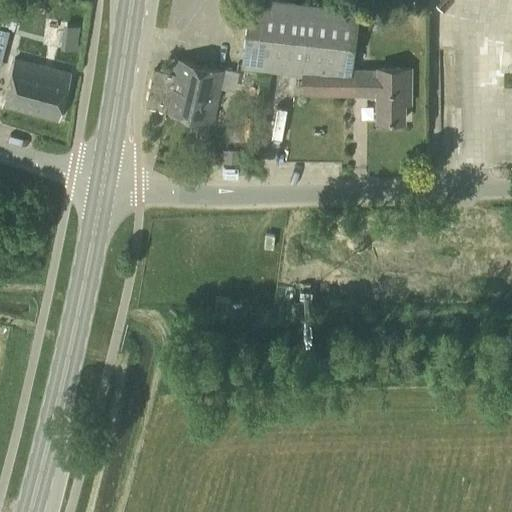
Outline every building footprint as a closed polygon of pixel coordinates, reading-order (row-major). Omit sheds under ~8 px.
[(377,69),(351,68),(357,20),(358,9),(288,0),(247,0),(240,67),(301,75),(301,95),(376,96),(376,121),(402,121),(402,104),(409,104),(409,69),(377,68),(377,69)] [(14,32),(19,14),(0,8),(0,61),(8,30),(14,32)] [(357,20),(364,28),(374,17),(367,10),(357,20)] [(211,121),(223,70),(174,58),(170,75),(153,71),(145,105),(211,121)] [(56,120),(68,73),(14,59),(2,106),(56,120)] [(218,256),(246,257),(247,243),(219,241),(218,256)] [(229,299),(216,298),(215,298),(215,308),(228,309),(229,299)]
